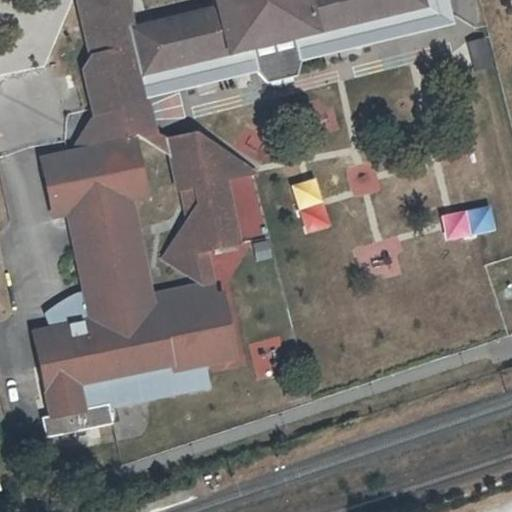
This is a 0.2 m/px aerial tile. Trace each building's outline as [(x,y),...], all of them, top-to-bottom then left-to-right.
[(80,71),(91,117),(106,113),(126,108),(140,105),(133,77),(139,75),(421,7),(420,4),(419,0),(217,0),(220,9),(214,11),(129,31),(121,0),(80,0),(79,4),(93,61),(80,71)] [(211,0),(214,11),(220,9),(217,0),(211,0)] [(482,37),(463,42),(471,72),(490,67),(482,37)] [(69,153),(132,139),(126,108),(106,113),(91,117),(82,117),(77,118),(69,153)] [(174,192),(217,182),(245,178),(189,138),(160,144),(169,193),(174,192)] [(170,363),(171,371),(226,360),(213,296),(206,297),(197,253),(230,246),(217,183),(217,182),(174,192),(181,226),(160,263),(199,286),(148,296),(129,201),(144,197),(132,139),(69,153),(40,159),(52,216),(65,213),(81,293),(72,297),(61,301),(56,306),(50,310),(44,314),(51,328),(31,332),(47,415),(78,411),(73,384),(83,382),(88,409),(104,406),(132,400),(128,379),(126,373),(170,363)] [(370,191),(367,162),(346,164),(350,193),(370,191)] [(313,189),(290,197),(298,222),(322,213),(313,189)] [(491,206),(446,215),(450,239),(495,230),(491,206)] [(128,379),(171,371),(170,363),(126,373),(128,379)] [(78,411),(47,415),(37,417),(41,437),(108,424),(104,406),(88,409),(83,382),(73,384),(78,411)]
